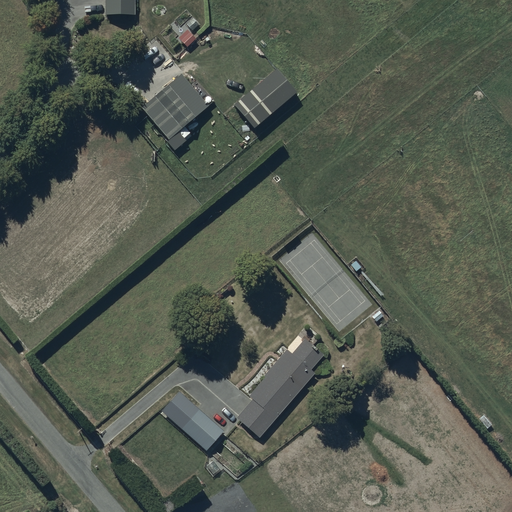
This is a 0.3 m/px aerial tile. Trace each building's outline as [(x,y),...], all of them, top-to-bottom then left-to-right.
[(105,0),(106,15),(136,15),(135,0),(105,0)] [(277,69),(235,105),(255,128),(297,93),(277,69)] [(182,74),(142,107),(170,140),(209,107),(182,74)] [(312,346),(304,339),(292,354),(287,349),(264,377),(265,378),(250,396),(253,399),(236,418),(261,438),(316,374),(311,370),(324,355),(318,350),(316,353),(310,349),(312,346)] [(195,408),(182,424),(185,426),(182,429),(206,451),(224,431),(200,409),(198,411),(195,408)]
